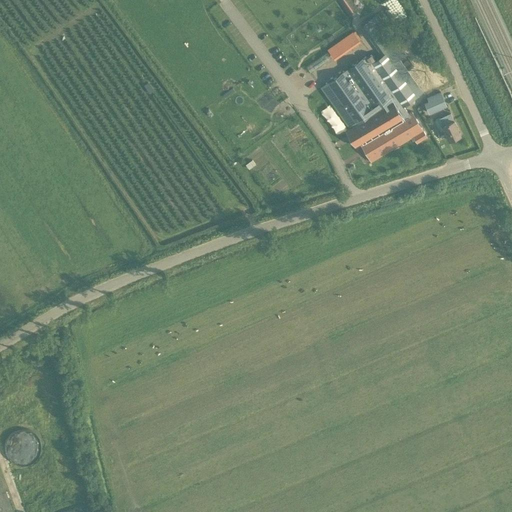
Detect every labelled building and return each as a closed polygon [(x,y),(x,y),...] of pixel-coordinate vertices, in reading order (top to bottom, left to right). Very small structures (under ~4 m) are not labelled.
[(352,13),(355,11),(358,9),(352,0),(337,0),(348,16),(352,13)] [(370,32),(367,34),(377,49),(387,41),(393,37),(383,23),(370,32)] [(398,43),(392,48),(400,59),(406,55),(398,43)] [(256,97),(268,113),(279,104),(266,89),(256,97)] [(442,94),(424,102),(429,113),(447,104),(442,94)] [(451,113),(439,118),(434,121),(438,128),(442,125),(449,140),(460,134),(451,113)] [(423,130),(413,136),(417,143),(427,137),(423,130)] [(21,455),(20,460),(35,462),(38,432),(17,430),(15,455),(21,455)] [(12,511),(0,476),(0,511),(12,511)]
